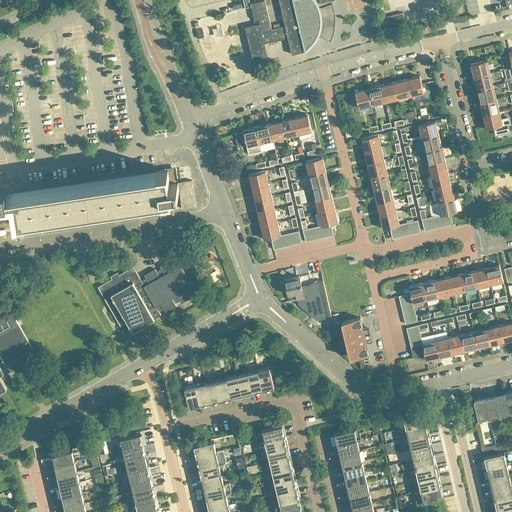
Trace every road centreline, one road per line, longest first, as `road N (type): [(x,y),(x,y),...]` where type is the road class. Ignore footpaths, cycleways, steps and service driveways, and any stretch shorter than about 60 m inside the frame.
road 1 (residential): [(0,249),(225,214)]
road 2 (residential): [(364,245),(324,72)]
road 3 (residential): [(260,298),(358,389),(377,398),(399,393)]
road 4 (unclassified): [(0,447),(147,363)]
road 5 (residential): [(324,72),(189,122)]
road 6 (residential): [(164,430),(291,400)]
road 7 (residential): [(468,167),(439,42)]
road 8 (residential): [(465,231),(470,256),(372,278)]
